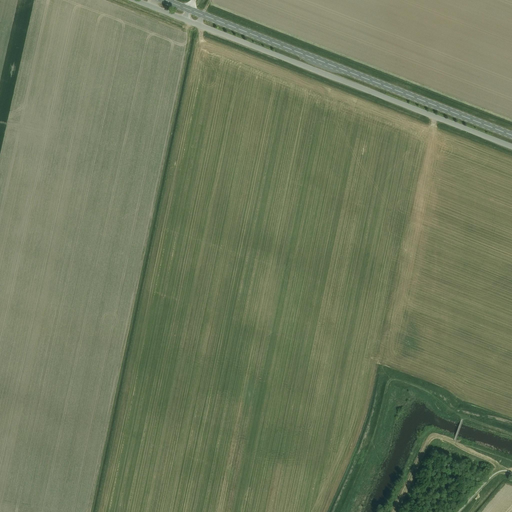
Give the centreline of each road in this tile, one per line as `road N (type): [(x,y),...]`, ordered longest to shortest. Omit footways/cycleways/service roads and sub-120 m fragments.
road 1 (unclassified): [(511,146),(134,0)]
road 2 (secondary): [(511,135),(164,0)]
